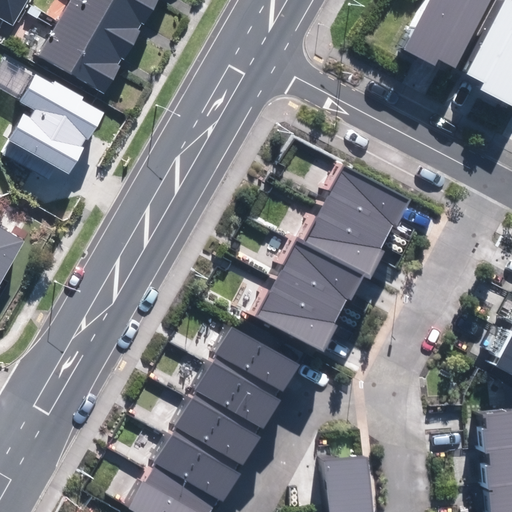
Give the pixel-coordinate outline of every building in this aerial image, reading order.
[(28,0),(0,0),(0,11),(18,21),(28,0)] [(126,55),(147,19),(112,0),(71,0),(61,18),(126,55)] [(112,0),(147,19),(157,0),(112,0)] [(438,59),(455,68),(490,0),(429,0),(403,49),(435,66),(438,59)] [(481,90),(511,105),(511,104),(511,1),(509,0),(504,0),(467,74),(484,83),(481,90)] [(106,90),(126,55),(61,18),(41,53),(106,90)] [(7,140),(68,175),(83,147),(81,146),(86,138),(89,140),(104,113),(82,101),(84,97),(55,81),(53,85),(36,75),(20,102),(35,111),(31,118),(22,113),(7,140)] [(256,318),(323,351),(337,324),(334,322),(346,299),(351,301),(364,276),(370,280),(386,249),(381,247),(392,226),(394,227),(409,198),(344,165),(304,243),(296,239),(256,318)] [(0,227),(0,282),(24,241),(0,227)] [(127,508),(134,511),(216,511),(300,365),(231,326),(127,508)] [(511,333),(495,364),(511,374),(511,333)] [(484,466),(488,511),(511,511),(511,410),(487,413),(489,428),(481,429),(484,453),(489,452),(490,465),(484,466)] [(323,460),(328,511),(374,511),(368,454),(323,460)]
